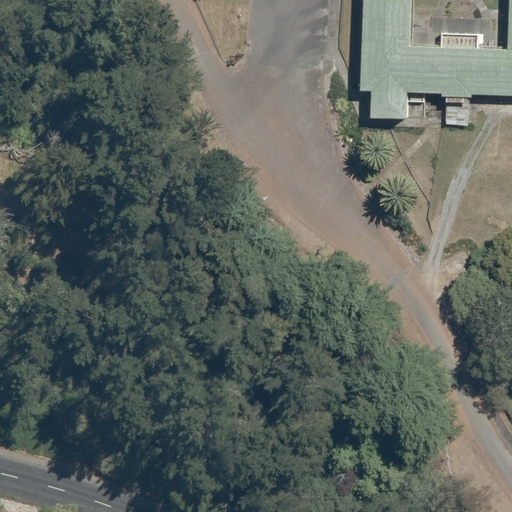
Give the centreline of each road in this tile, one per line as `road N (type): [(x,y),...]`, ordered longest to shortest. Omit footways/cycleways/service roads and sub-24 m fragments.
road 1 (unknown): [(184,0),(216,62),(428,331),(511,479)]
road 2 (unclassified): [(0,460),(177,511)]
